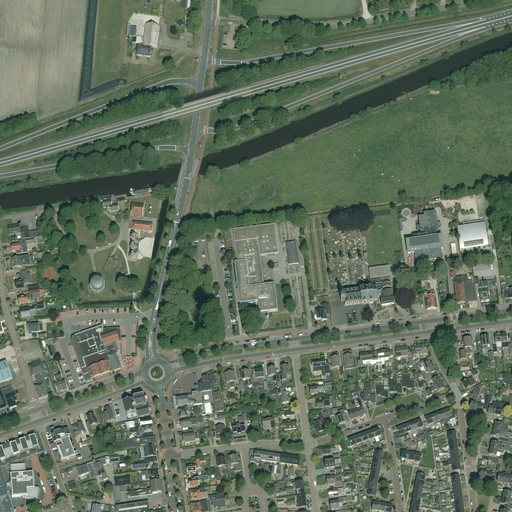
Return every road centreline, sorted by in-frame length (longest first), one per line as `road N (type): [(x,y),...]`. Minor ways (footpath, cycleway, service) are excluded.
road 1 (trunk): [(0,162),(487,22)]
road 2 (trunk): [(194,132),(235,129),(487,22)]
road 3 (trunk): [(487,22),(258,60),(203,60)]
road 4 (tertiary): [(208,19),(331,26),(487,0)]
road 5 (trunk): [(201,82),(165,82),(0,148)]
road 6 (trunk): [(0,175),(147,149),(192,149)]
road 7 (tertiary): [(154,317),(192,149)]
road 8 (residential): [(36,410),(0,267)]
road 9 (tertiary): [(431,321),(292,338)]
road 10 (tertiary): [(294,351),(432,334)]
road 11 (tertiary): [(292,338),(165,365)]
road 12 (tertiary): [(168,376),(294,351)]
